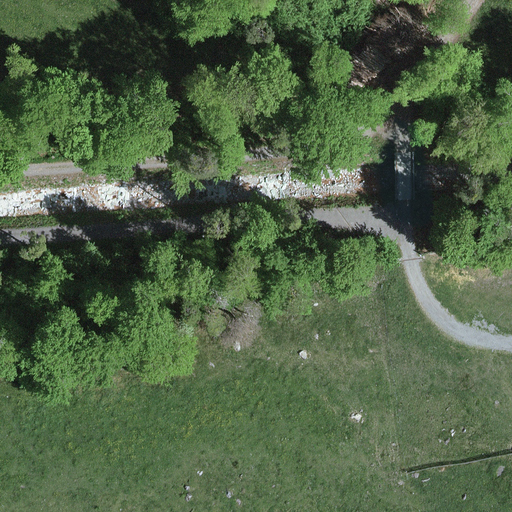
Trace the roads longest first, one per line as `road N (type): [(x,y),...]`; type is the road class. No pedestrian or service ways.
road 1 (track): [(0,239),(347,217),(404,222)]
road 2 (track): [(0,173),(402,141)]
road 3 (track): [(404,222),(427,301),(464,332),(511,343)]
road 4 (track): [(479,0),(404,117),(402,141)]
